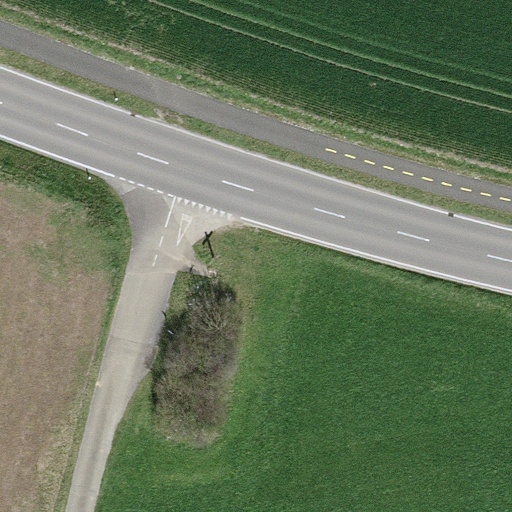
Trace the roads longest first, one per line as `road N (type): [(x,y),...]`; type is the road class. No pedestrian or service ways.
road 1 (secondary): [(511,263),(181,169),(0,103)]
road 2 (track): [(81,511),(134,308),(181,169)]
